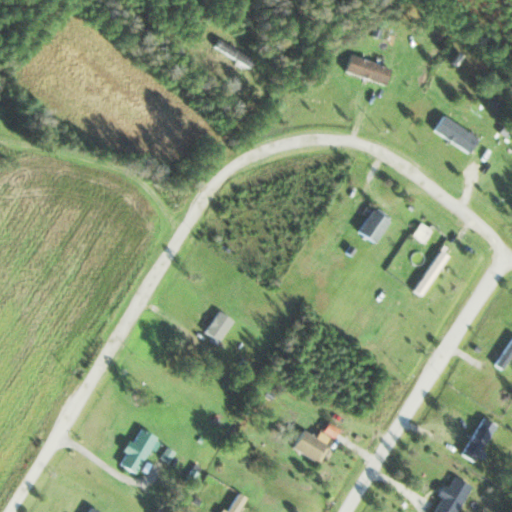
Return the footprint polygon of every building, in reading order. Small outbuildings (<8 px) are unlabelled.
[(252,64),(220,39),(215,46),(246,71),(252,64)] [(385,86),(390,69),(350,56),(345,73),(385,86)] [(373,245),(391,219),(374,207),(356,233),(373,245)] [(204,332),(219,342),(234,321),(219,311),(204,332)] [(511,355),(511,338),(494,366),(502,371),(511,355)] [(459,454),(472,463),(497,427),(484,418),(459,454)] [(157,439),(141,428),(118,464),(135,474),(157,439)] [(291,448),(317,464),(328,446),(302,430),(291,448)] [(456,511),(471,487),(455,477),(433,511),(456,511)] [(223,511),(237,511),(245,498),(238,494),(227,511),(224,511),(223,511)]
